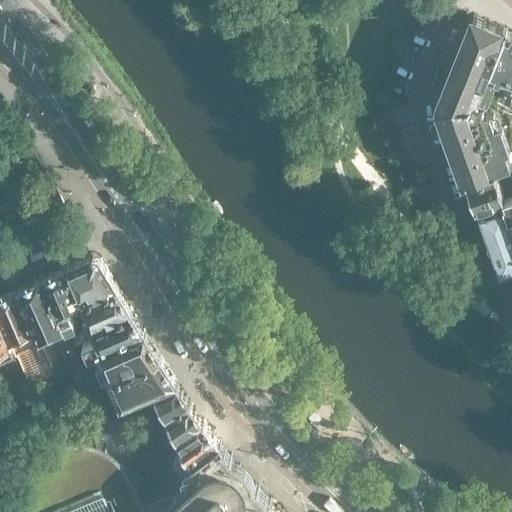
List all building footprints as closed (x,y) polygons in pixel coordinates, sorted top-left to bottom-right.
[(511,107),(497,101),(488,98),(479,94),(506,27),(474,14),(440,99),(440,105),(466,178),(493,169),(503,197),(503,198),(511,194),(511,107)] [(506,79),(511,64),(511,29),(506,27),(479,94),(488,98),(497,75),(506,79)] [(32,165),(19,144),(17,146),(14,147),(12,147),(10,147),(8,147),(7,152),(19,173),(32,165)] [(503,197),(493,169),(466,178),(476,207),(503,197)] [(64,204),(57,186),(56,185),(50,188),(40,192),(48,211),(64,204)] [(511,194),(503,198),(511,223),(511,194)] [(511,267),(511,223),(503,198),(503,197),(476,207),(486,234),(485,234),(491,251),(492,250),(500,272),(511,267)] [(117,283),(100,255),(99,254),(99,253),(97,252),(96,252),(95,251),(93,252),(66,264),(79,294),(78,302),(82,302),(83,297),(117,283)] [(79,294),(66,264),(58,267),(50,270),(42,274),(64,325),(75,320),(69,306),(78,302),(79,294)] [(64,325),(42,274),(34,277),(27,281),(18,284),(40,335),(64,325)] [(131,307),(117,283),(83,297),(82,302),(87,313),(86,314),(90,324),(131,307)] [(52,363),(40,335),(18,284),(0,292),(0,315),(12,343),(26,375),(52,363)] [(95,352),(145,330),(131,307),(90,324),(96,337),(84,342),(90,355),(95,352)] [(0,348),(12,343),(0,315),(0,348)] [(161,353),(145,330),(95,352),(97,356),(102,354),(110,375),(161,353)] [(151,390),(177,378),(161,353),(110,375),(120,398),(117,400),(118,404),(151,390)] [(191,398),(177,378),(151,390),(156,401),(161,399),(167,413),(191,398)] [(178,437),(204,418),(191,398),(167,413),(174,428),(170,430),(174,440),(178,437)] [(79,421),(73,409),(46,421),(52,433),(79,421)] [(185,464),(200,453),(220,439),(220,438),(204,418),(178,437),(184,449),(179,451),(185,464)] [(256,511),(271,497),(256,481),(256,479),(256,476),(255,474),(255,471),(254,469),(253,467),(251,464),(250,463),(248,461),(246,459),(244,458),(242,456),(240,455),(237,455),(235,454),(232,454),(223,443),(220,439),(200,453),(205,459),(192,467),(139,493),(128,471),(126,467),(124,464),(121,461),(119,458),(116,456),(113,453),(110,451),(105,448),(109,440),(109,438),(109,437),(109,436),(109,435),(108,434),(108,433),(107,432),(105,431),(104,430),(103,430),(101,430),(99,430),(98,432),(97,432),(96,434),(92,443),(87,441),(83,441),(77,440),(73,441),(68,441),(64,442),(58,443),(53,446),(50,447),(46,449),(43,451),(39,455),(36,457),(32,462),(30,465),(28,468),(26,471),(24,475),(23,478),(22,480),(21,484),(20,487),(20,489),(19,493),(19,497),(19,501),(19,503),(19,507),(20,510),(20,511),(256,511)] [(286,511),(271,497),(256,511),(286,511)]
